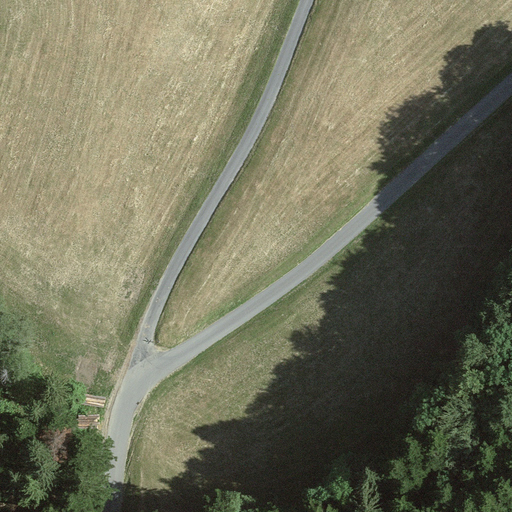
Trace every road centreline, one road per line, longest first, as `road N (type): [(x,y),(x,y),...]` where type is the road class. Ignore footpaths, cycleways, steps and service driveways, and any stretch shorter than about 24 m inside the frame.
road 1 (unclassified): [(136,390),(317,257),(511,83)]
road 2 (unclassified): [(136,390),(166,287),(258,127),(311,0)]
road 3 (unclassified): [(113,511),(125,414),(136,390)]
